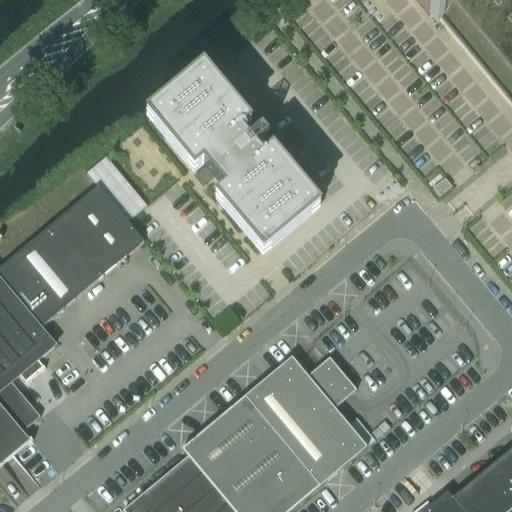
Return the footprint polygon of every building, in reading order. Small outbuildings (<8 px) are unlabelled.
[(511,0),(412,0),(427,17),(428,17),(436,27),(440,20),(511,106),(511,0)] [(202,71),(145,119),(193,175),(206,164),(208,166),(226,188),(228,190),(215,201),(262,258),(319,211),(271,154),(261,162),(239,136),(249,128),(202,71)] [(444,181),(432,191),(439,199),(451,189),(444,181)] [(0,468),(1,468),(2,467),(13,458),(28,446),(29,447),(32,445),(29,442),(28,443),(22,435),(33,426),(40,420),(10,385),(19,378),(24,384),(24,385),(26,387),(31,383),(30,381),(41,372),(42,373),(44,371),(43,369),(42,369),(37,363),(54,349),(39,332),(143,245),(127,225),(97,189),(31,244),(0,270),(0,468)] [(292,511),(333,479),(366,451),(334,412),(345,402),(356,394),(329,362),(317,371),(307,380),(291,361),(181,453),(191,464),(146,502),(143,498),(133,507),(131,509),(129,511),(128,511),(292,511)] [(511,450),(451,502),(459,511),(511,511),(511,430),(510,432),(511,434),(511,450)] [(426,511),(459,511),(446,496),(426,511)]
